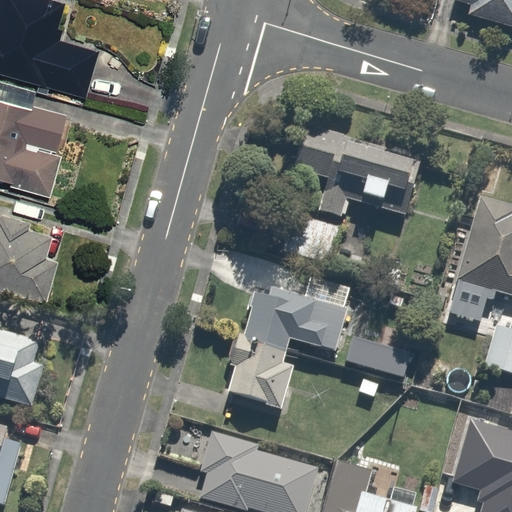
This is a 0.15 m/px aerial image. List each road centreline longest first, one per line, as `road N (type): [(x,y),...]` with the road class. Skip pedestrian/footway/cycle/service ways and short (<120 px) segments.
road 1 (residential): [(90,511),(228,14)]
road 2 (residential): [(511,95),(228,14)]
